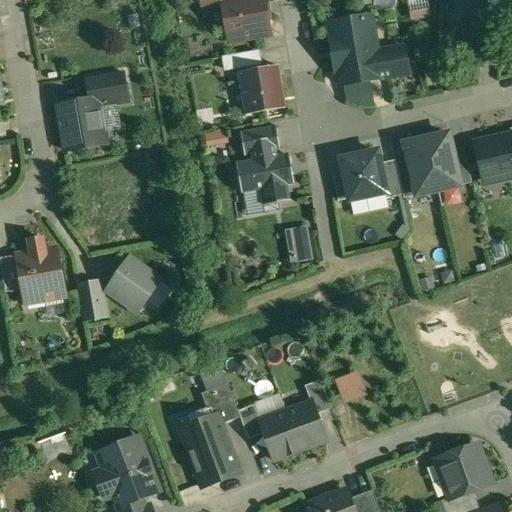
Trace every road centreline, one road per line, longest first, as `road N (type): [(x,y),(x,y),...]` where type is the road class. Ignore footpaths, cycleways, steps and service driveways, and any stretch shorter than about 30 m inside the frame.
road 1 (residential): [(293,0),(316,127),(378,123),(511,93)]
road 2 (residential): [(240,511),(269,490),(500,414)]
road 3 (residential): [(12,0),(39,161),(34,188),(16,210),(0,214)]
